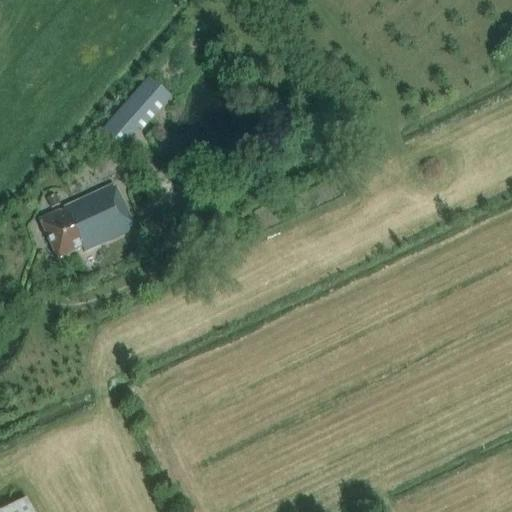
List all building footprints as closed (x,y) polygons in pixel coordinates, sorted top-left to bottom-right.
[(171,99),(149,80),(137,93),(133,90),(100,127),(125,150),(131,143),(128,141),(138,129),(142,133),(171,99)] [(177,175),(193,209),(214,199),(198,165),(177,175)] [(113,187),(108,189),(38,220),(56,260),(81,248),(83,253),(134,230),(113,187)] [(60,205),(55,195),(47,199),(51,209),(60,205)] [(0,511),(32,511),(26,499),(0,511)]
